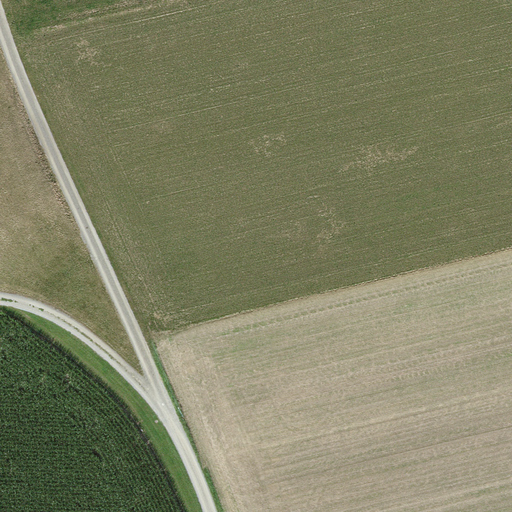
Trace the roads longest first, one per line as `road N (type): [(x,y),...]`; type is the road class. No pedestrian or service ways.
road 1 (track): [(211,511),(23,88),(0,14)]
road 2 (track): [(0,300),(44,311),(167,408)]
